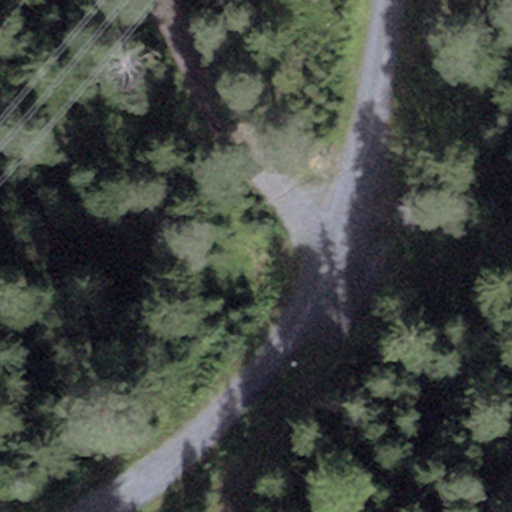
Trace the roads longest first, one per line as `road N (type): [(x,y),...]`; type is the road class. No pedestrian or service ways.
road 1 (track): [(71,511),(240,413),(293,360),(331,302),(363,227)]
road 2 (track): [(147,0),(157,56),(363,227)]
road 3 (track): [(363,227),(417,0)]
